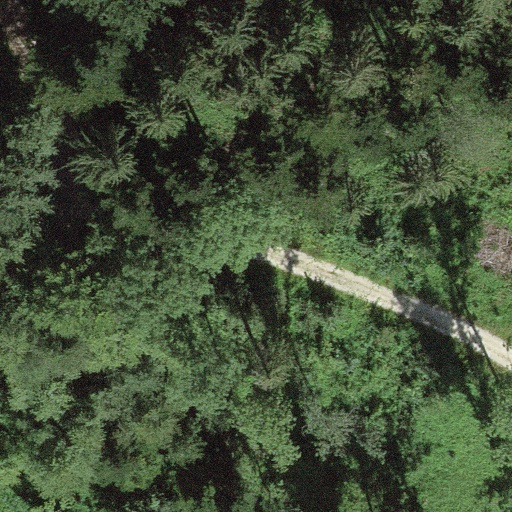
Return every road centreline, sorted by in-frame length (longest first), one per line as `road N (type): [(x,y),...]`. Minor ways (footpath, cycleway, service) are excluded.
road 1 (track): [(0,236),(83,210),(361,283),(511,359)]
road 2 (track): [(83,210),(7,0)]
